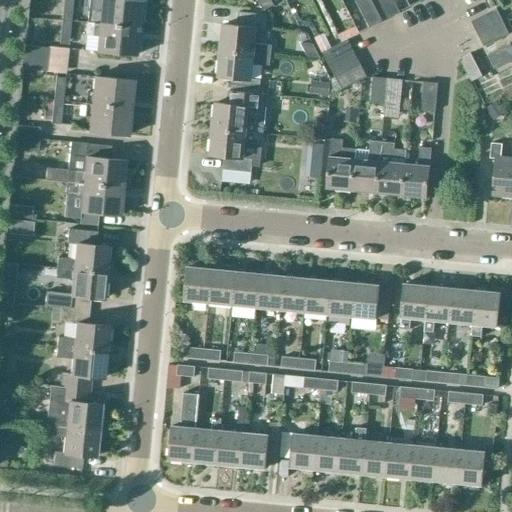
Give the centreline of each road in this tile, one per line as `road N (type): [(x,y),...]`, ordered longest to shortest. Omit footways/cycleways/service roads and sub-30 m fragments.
road 1 (residential): [(511,249),(162,215)]
road 2 (residential): [(139,502),(133,483),(162,215)]
road 3 (residential): [(162,215),(183,0)]
